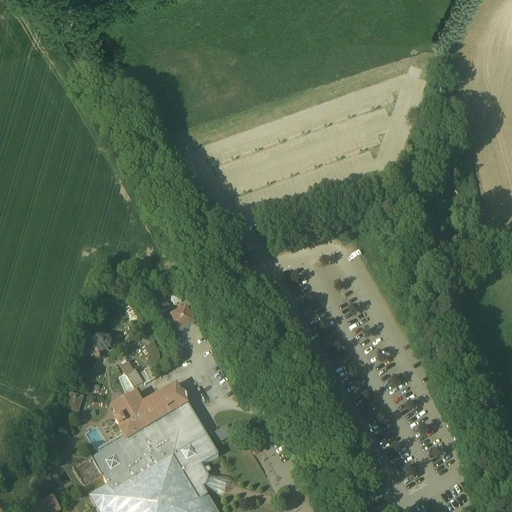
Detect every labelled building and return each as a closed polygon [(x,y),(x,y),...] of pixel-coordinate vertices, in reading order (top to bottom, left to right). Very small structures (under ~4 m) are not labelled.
[(178,297),(171,300),(175,307),(182,304),(178,297)] [(163,299),(153,304),(158,314),(168,308),(163,299)] [(185,307),(170,315),(178,330),(193,322),(185,307)] [(92,343),(91,349),(95,350),(95,353),(88,352),(86,360),(101,364),(101,357),(102,357),(105,356),(105,355),(108,355),(108,352),(110,352),(111,346),(109,346),(110,343),(97,341),(97,344),(92,343)] [(150,348),(147,352),(149,355),(150,359),(150,363),(148,367),(154,372),(157,367),(157,366),(158,359),(158,355),(156,352),(153,346),(150,348)] [(141,386),(127,363),(119,367),(134,392),(142,387),(141,386)] [(124,440),(186,404),(173,382),(140,402),(145,410),(120,425),(116,427),(124,440)] [(118,402),(110,407),(120,425),(145,410),(140,402),(134,392),(118,402)] [(77,415),(82,398),(69,394),(64,410),(77,415)] [(90,460),(103,482),(108,490),(110,493),(170,457),(197,500),(205,495),(203,492),(206,490),(207,485),(208,481),(207,478),(211,476),(208,472),(204,474),(201,470),(218,460),(186,404),(124,440),(106,451),(104,447),(98,451),(100,454),(94,458),(90,460)] [(211,434),(218,445),(232,435),(225,425),(211,434)] [(65,439),(57,437),(53,455),(64,458),(66,448),(63,447),(65,439)] [(215,511),(205,495),(197,500),(170,457),(110,493),(108,490),(99,495),(90,500),(95,510),(96,510),(97,511),(215,511)] [(103,482),(90,460),(83,464),(77,468),(71,472),(81,489),(84,493),(103,482)] [(74,464),(63,470),(71,482),(73,486),(77,492),(81,489),(71,472),(77,468),(74,464)] [(48,477),(40,481),(46,492),(54,488),(48,477)] [(71,482),(53,492),(56,497),(73,486),(71,482)] [(23,511),(57,511),(49,496),(39,502),(23,511)]
